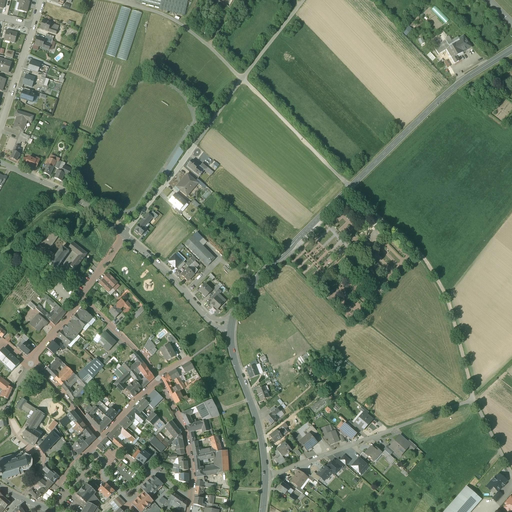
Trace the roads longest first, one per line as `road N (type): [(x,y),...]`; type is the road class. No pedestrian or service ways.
road 1 (secondary): [(230,327),(253,283),(387,151),(457,86),(511,51)]
road 2 (residential): [(125,235),(304,0)]
road 3 (secondary): [(264,476),(230,327)]
road 4 (residential): [(191,496),(150,472),(131,498),(123,497),(90,450)]
road 5 (residential): [(0,163),(86,205),(125,235)]
road 6 (residential): [(125,235),(211,322),(230,327)]
road 7 (residential): [(264,476),(397,429)]
road 8 (residential): [(157,378),(184,434),(191,496)]
